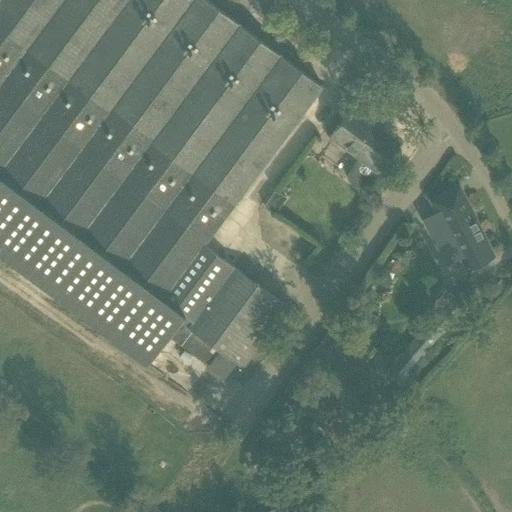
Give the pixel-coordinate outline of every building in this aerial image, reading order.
[(0,0),(0,256),(144,365),(167,334),(183,313),(163,299),(203,245),(321,86),(206,0),(0,0)] [(351,108),(339,124),(329,137),(358,158),(347,174),(349,179),(357,185),(361,186),(374,169),(376,171),(397,143),(372,124),(351,108)] [(464,276),(492,261),(472,224),(473,223),(455,189),(426,205),(446,243),(435,249),(444,266),(455,260),(456,263),(457,262),(464,276)] [(163,299),(183,313),(193,321),(233,267),(203,245),(163,299)] [(233,267),(193,321),(188,328),(211,345),(239,366),(285,305),(233,267)] [(440,307),(385,370),(401,383),(411,373),(417,378),(437,355),(432,351),(435,349),(439,353),(462,328),(453,321),(465,306),(446,288),(435,301),(440,307)] [(201,359),(211,345),(188,328),(193,321),(183,313),(167,334),(201,359)] [(293,408),(300,407),(298,393),(291,394),(293,408)] [(378,401),(366,403),(369,424),(382,422),(378,401)]
